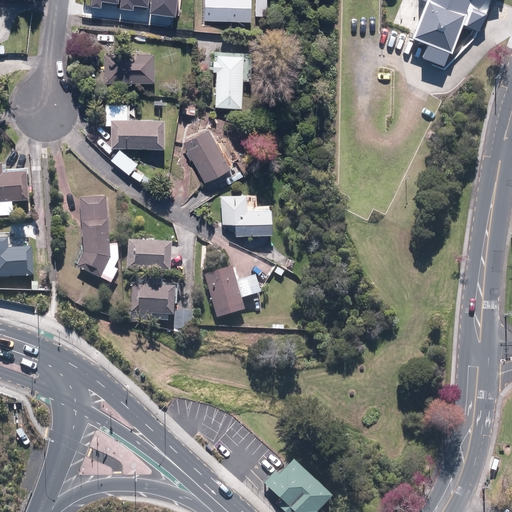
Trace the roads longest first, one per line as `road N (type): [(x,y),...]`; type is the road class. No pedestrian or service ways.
road 1 (secondary): [(36,349),(86,371),(133,409),(211,479),(232,511)]
road 2 (secondary): [(511,109),(493,186),(476,346)]
road 3 (secondary): [(228,511),(76,401)]
road 4 (motorway): [(221,511),(163,485),(127,481),(100,483),(47,511)]
road 5 (secondary): [(472,384),(458,474),(438,511)]
